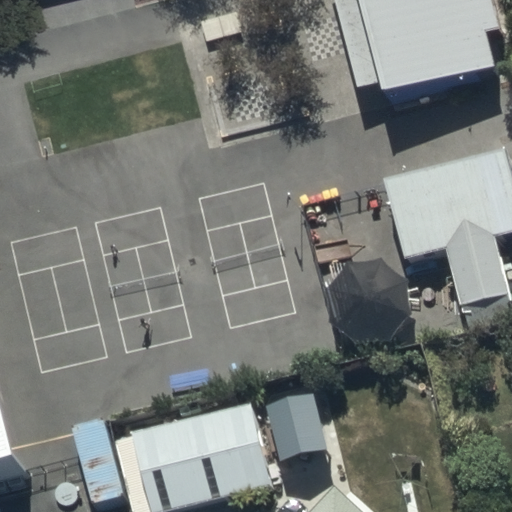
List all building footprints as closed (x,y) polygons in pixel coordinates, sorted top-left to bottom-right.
[(511,20),(507,0),(364,0),(392,115),(511,86),(511,20)] [(511,179),(505,150),(389,177),(414,281),(511,257),(511,179)] [(0,511),(12,511),(36,507),(0,358),(0,511)] [(180,511),(276,486),(253,401),(119,438),(138,511),(180,511)] [(366,511),(337,485),(311,511),(366,511)]
